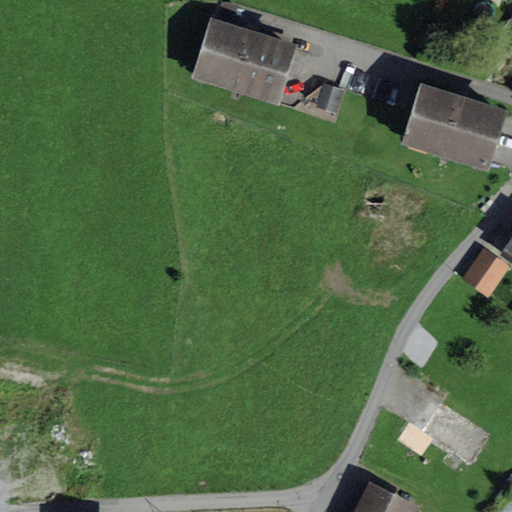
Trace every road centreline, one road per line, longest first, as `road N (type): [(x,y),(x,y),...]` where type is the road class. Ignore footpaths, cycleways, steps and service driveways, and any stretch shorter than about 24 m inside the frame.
road 1 (residential): [(328,496),(406,325),(511,203)]
road 2 (residential): [(35,511),(328,496)]
